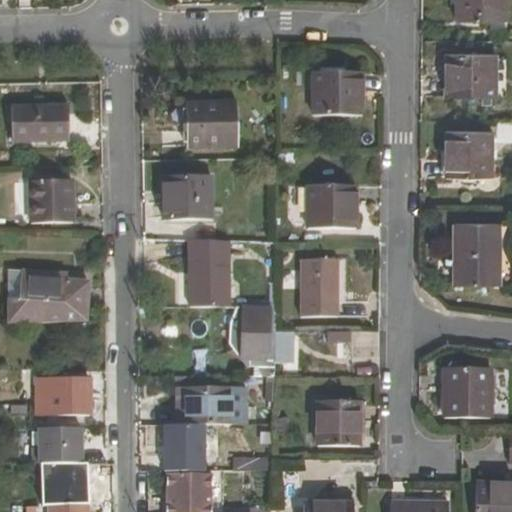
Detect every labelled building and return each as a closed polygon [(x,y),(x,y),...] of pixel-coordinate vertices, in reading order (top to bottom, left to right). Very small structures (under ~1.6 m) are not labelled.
[(505,0),(454,0),(454,20),(506,21),(505,0)] [(455,69),(455,98),(496,99),(497,57),(443,57),(444,69),(455,69)] [(444,97),(455,98),(455,69),(444,69),(444,97)] [(357,106),(358,75),(312,74),(312,116),(363,117),(364,106),(357,106)] [(235,105),(187,105),(188,149),(236,148),(235,105)] [(66,106),(11,108),(12,145),(67,144),(66,106)] [(492,135),(444,134),(444,177),(491,177),(492,135)] [(174,204),(175,221),(212,220),(211,179),(165,179),(165,203),(174,204)] [(72,183),(30,183),(30,225),(73,224),(72,183)] [(355,189),(307,188),(306,230),(354,231),(355,189)] [(165,222),(175,221),(174,204),(165,203),(165,222)] [(499,225),(454,225),(453,286),(498,286),(499,225)] [(229,244),(189,243),(189,308),(230,308),(229,244)] [(337,318),(338,263),(303,262),(301,317),(337,318)] [(7,325),(86,323),(85,283),(64,283),(63,273),(19,274),(19,302),(6,303),(7,325)] [(175,304),(185,304),(186,273),(175,273),(175,304)] [(274,332),(274,308),(239,308),(240,326),(231,326),(231,346),(239,345),(240,364),(265,364),(265,376),(273,376),(273,363),(293,363),(293,333),(274,332)] [(362,352),(362,332),(317,333),(317,351),(362,352)] [(491,371),(453,371),(453,405),(445,405),(444,419),(491,419),(491,371)] [(453,405),(453,371),(446,371),(445,405),(453,405)] [(50,418),(88,417),(88,380),(50,380),(50,389),(35,390),(35,408),(50,408),(50,418)] [(189,425),(190,390),(182,390),(180,425),(189,425)] [(232,390),(190,390),(189,425),(231,425),(232,390)] [(357,447),(358,404),(316,403),(315,447),(357,447)] [(44,431),(45,466),(75,465),(93,465),(92,430),(44,431)] [(271,461),(271,460),(233,460),(233,473),(270,473),(271,461)] [(76,505),(75,465),(45,466),(46,511),(87,511),(88,505),(76,505)] [(212,511),(213,473),(169,473),(168,511),(212,511)] [(270,501),(270,481),(245,481),(245,501),(270,501)] [(476,511),(511,511),(511,483),(477,483),(476,511)] [(444,511),(445,503),(393,502),(392,511),(444,511)] [(343,511),(343,503),(312,503),(312,511),(343,511)]
